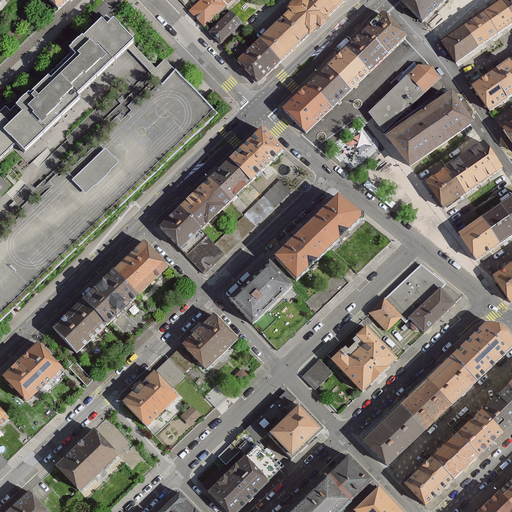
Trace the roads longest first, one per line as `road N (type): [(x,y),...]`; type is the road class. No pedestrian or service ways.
road 1 (residential): [(208,294),(0,493)]
road 2 (residential): [(485,301),(343,434)]
road 3 (secondary): [(138,221),(0,354)]
road 4 (residential): [(281,371),(414,245)]
road 5 (residential): [(331,175),(208,294)]
road 6 (secondary): [(258,108),(138,221)]
road 7 (secondary): [(370,0),(258,108)]
road 8 (unclassified): [(258,108),(152,0)]
road 9 (residential): [(175,472),(281,371)]
